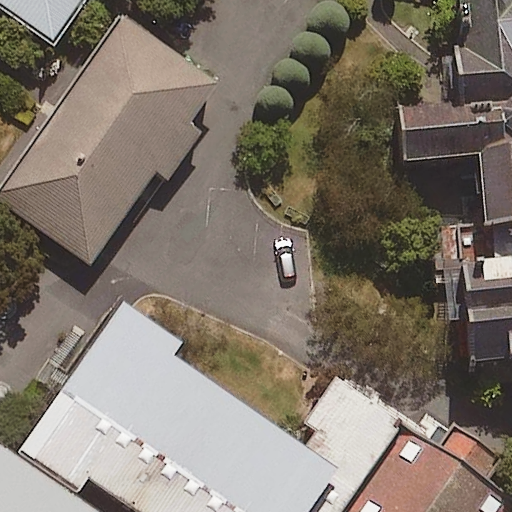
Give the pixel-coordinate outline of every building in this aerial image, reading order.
[(197,68),(100,0),(97,0),(0,138),(0,188),(75,241),(197,68)] [(62,0),(31,0),(52,14),(62,0)] [(511,351),(511,366),(511,0),(412,0),(417,57),(420,97),(372,101),(377,161),(449,156),(457,258),(440,259),(448,356),(511,351)] [(268,418),(91,294),(0,423),(0,424),(125,511),(305,511),(378,409),(308,361),(268,418)] [(487,511),(501,494),(391,416),(323,511),(487,511)] [(120,511),(0,427),(0,511),(120,511)]
